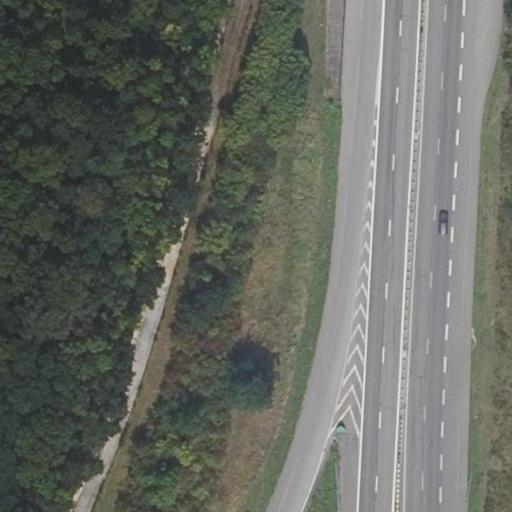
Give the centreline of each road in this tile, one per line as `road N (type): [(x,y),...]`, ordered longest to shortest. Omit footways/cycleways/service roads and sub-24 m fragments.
road 1 (motorway): [(370,0),(349,276),(285,511)]
road 2 (motorway): [(434,511),(450,0)]
road 3 (motorway): [(392,0),(381,511)]
